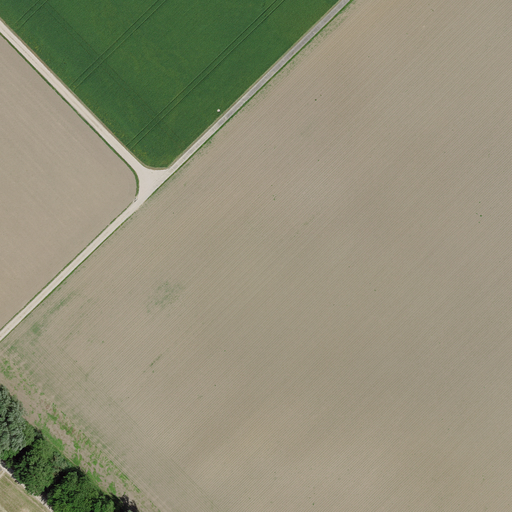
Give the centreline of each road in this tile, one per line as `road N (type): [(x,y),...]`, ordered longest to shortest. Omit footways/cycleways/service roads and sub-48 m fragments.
road 1 (track): [(142,190),(340,0)]
road 2 (track): [(142,190),(0,39)]
road 3 (track): [(0,332),(142,190)]
